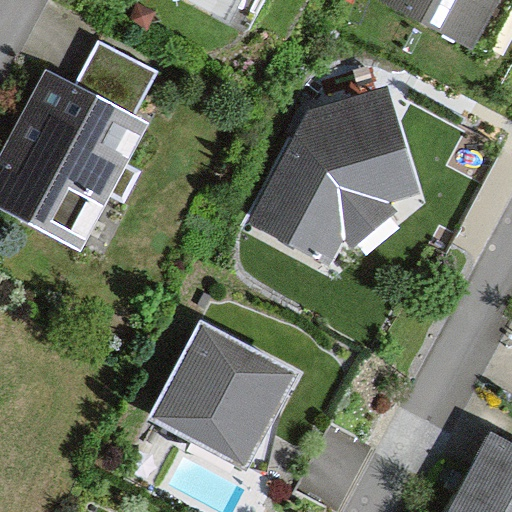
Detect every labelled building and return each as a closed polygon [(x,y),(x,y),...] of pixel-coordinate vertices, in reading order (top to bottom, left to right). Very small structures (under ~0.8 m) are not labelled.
[(181,0),(250,37),(269,0),(181,0)] [(403,0),(475,41),(498,0),(403,0)] [(75,89),(46,74),(0,158),(0,215),(80,259),(151,130),(135,122),(159,78),(99,45),(75,89)] [(383,95),(291,124),(241,221),(328,266),(342,238),(349,246),(390,210),(382,200),(413,190),(383,95)] [(194,327),(144,419),(236,469),(287,377),(194,327)] [(511,511),(511,454),(493,445),(457,511),(511,511)]
